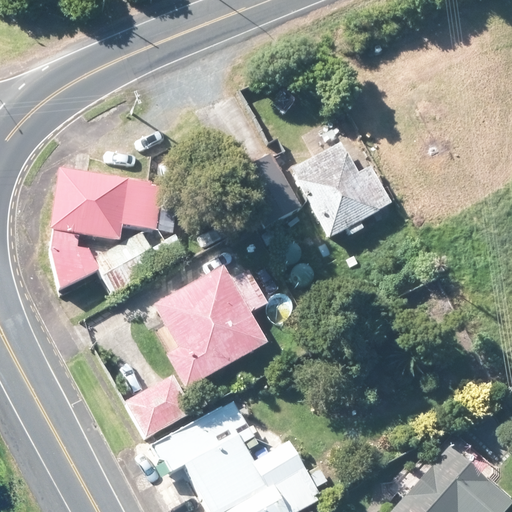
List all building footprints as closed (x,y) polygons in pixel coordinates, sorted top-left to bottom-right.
[(342,106),(285,136),(329,221),(387,191),(342,106)] [(270,142),(241,158),(269,209),(284,201),(291,214),(306,207),(270,142)] [(56,279),(102,257),(117,282),(170,250),(169,249),(175,176),(63,167),(57,238),(40,247),(56,279)] [(265,328),(222,253),(146,297),(190,371),(265,328)] [(171,363),(127,388),(146,421),(189,396),(171,363)] [(219,399),(167,427),(206,497),(258,469),(219,399)] [(496,483),(450,448),(399,511),(509,511),(511,510),(511,504),(492,489),(496,483)]
